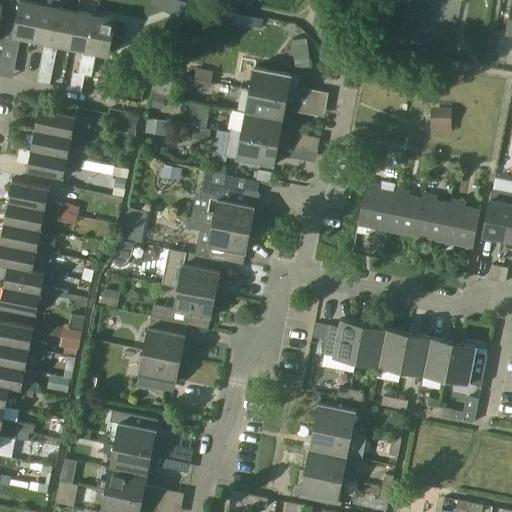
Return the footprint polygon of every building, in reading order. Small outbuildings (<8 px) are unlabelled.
[(33,41),(40,5),(15,0),(12,0),(4,44),(0,63),(0,68),(15,71),(21,39),(33,41)] [(0,0),(0,43),(4,44),(12,0),(0,0)] [(55,62),(56,56),(50,55),(60,0),(40,0),(40,5),(33,41),(45,44),(41,60),(55,62)] [(58,46),(71,49),(78,12),(59,9),(60,0),(50,55),(56,56),(58,46)] [(82,51),(79,67),(93,71),(94,64),(88,62),(97,16),(78,12),(71,49),(82,51)] [(88,62),(94,64),(96,54),(109,57),(113,35),(125,38),(127,25),(125,22),(97,16),(88,62)] [(309,62),(306,37),(293,38),(295,63),(309,62)] [(53,70),(55,62),(41,60),(40,67),(47,68),(53,70)] [(47,68),(40,67),(37,83),(44,84),(47,68)] [(77,75),(84,76),(91,78),(93,71),(79,67),(78,73),(77,75)] [(255,67),(251,91),(287,98),(288,95),(307,98),(309,90),(298,87),(300,76),(255,67)] [(50,85),(53,70),(47,68),(44,84),(50,85)] [(187,79),(203,82),(211,83),(214,72),(197,68),(195,79),(187,77),(187,79)] [(70,90),(81,92),(84,76),(77,75),(78,73),(73,73),(70,90)] [(185,90),(201,93),(203,82),(187,79),(185,90)] [(251,91),(246,113),(283,120),(285,110),(304,114),(306,105),(286,101),(287,98),(251,91)] [(193,103),(190,137),(206,139),(209,104),(193,103)] [(38,109),(34,130),(72,138),(75,125),(89,128),(91,120),(38,109)] [(450,110),(432,110),(432,134),(450,134),(450,110)] [(232,130),(232,133),(298,146),(312,149),(314,137),(288,132),(287,135),(280,134),(283,120),(246,113),(243,132),(232,130)] [(34,130),(30,150),(83,161),(85,152),(70,149),(72,138),(34,130)] [(227,157),(274,166),(277,152),(284,153),(283,156),(296,158),(298,146),(232,133),(227,157)] [(25,171),(64,178),(67,166),(81,170),(83,161),(30,150),(25,171)] [(203,181),(221,185),(223,174),(205,170),(203,181)] [(493,186),(511,188),(511,179),(494,178),(493,186)] [(11,181),(7,202),(61,213),(63,204),(48,201),(50,189),(11,181)] [(388,225),(395,194),(394,193),(380,190),(381,185),(367,182),(360,219),(375,222),(374,227),(387,230),(388,225)] [(191,218),(250,230),(255,207),(247,205),(249,194),(221,188),(219,199),(218,199),(216,214),(207,212),(208,210),(193,207),(191,218)] [(416,236),(417,231),(416,231),(423,199),(421,199),(408,196),(409,191),(395,188),(394,193),(395,194),(388,225),(402,228),(401,233),(416,236)] [(482,238),(505,242),(511,205),(511,204),(511,200),(511,193),(492,189),(482,238)] [(444,242),(445,237),(444,237),(451,205),(450,204),(436,202),(437,196),(423,193),(421,199),(423,199),(416,231),(417,231),(430,234),(429,239),(444,242)] [(458,245),(472,248),(480,211),(464,207),(465,202),(451,199),(450,204),(451,205),(444,237),(445,237),(459,240),(458,245)] [(7,202),(3,222),(42,230),(44,218),(59,221),(61,213),(7,202)] [(183,263),(178,287),(215,294),(219,270),(221,260),(235,263),(238,252),(245,253),(250,230),(191,218),(189,228),(212,233),(209,247),(207,256),(185,252),(183,263)] [(3,222),(0,237),(0,242),(53,254),(55,245),(40,241),(42,230),(3,222)] [(125,230),(123,239),(134,242),(144,243),(145,233),(125,230)] [(121,239),(119,250),(131,255),(134,242),(123,239),(121,239)] [(0,264),(7,266),(7,265),(34,271),(34,270),(36,259),(51,262),(53,254),(0,242),(0,264)] [(7,266),(3,286),(56,296),(58,289),(43,286),(45,273),(34,270),(34,271),(7,265),(7,266)] [(488,280),(497,281),(500,267),(491,265),(488,280)] [(497,281),(505,283),(508,268),(500,267),(497,281)] [(0,301),(0,307),(37,315),(39,302),(54,305),(56,296),(3,286),(0,301)] [(179,323),(187,324),(200,327),(202,316),(210,317),(215,294),(178,287),(174,310),(153,306),(151,315),(172,319),(172,320),(179,321),(179,323)] [(148,326),(143,350),(180,358),(187,324),(179,323),(179,321),(172,320),(172,319),(151,315),(149,327),(148,326)] [(0,320),(0,342),(46,352),(48,343),(32,340),(35,328),(0,320)] [(335,358),(357,362),(365,325),(342,320),(340,329),(328,326),(323,354),(335,357),(335,358)] [(357,362),(380,366),(387,329),(365,325),(357,362)] [(380,366),(402,371),(409,334),(387,329),(380,366)] [(402,371),(424,375),(432,338),(409,334),(402,371)] [(424,375),(447,380),(454,343),(432,338),(424,375)] [(0,342),(0,363),(26,369),(29,357),(44,360),(46,352),(0,342)] [(447,380),(470,384),(477,347),(454,343),(447,380)] [(137,388),(164,392),(167,379),(176,381),(180,358),(143,350),(139,373),(139,374),(137,388)] [(0,363),(0,384),(25,390),(25,391),(33,392),(38,393),(39,383),(24,381),(26,369),(0,363)] [(25,390),(0,384),(0,406),(6,407),(9,395),(23,398),(25,391),(25,390)] [(336,397),(348,400),(350,389),(337,387),(336,397)] [(348,400),(361,402),(363,392),(350,389),(348,400)] [(381,405),(395,408),(396,399),(383,397),(381,405)] [(395,408),(406,410),(408,401),(396,399),(395,408)] [(319,404),(314,427),(351,435),(356,411),(319,404)] [(426,414),(439,416),(441,408),(428,405),(426,414)] [(0,406),(0,427),(17,431),(19,422),(4,419),(6,407),(0,406)] [(439,416),(451,419),(452,410),(441,408),(439,416)] [(119,422),(114,445),(114,446),(149,453),(150,449),(170,453),(171,444),(152,441),(154,429),(156,419),(112,410),(111,421),(119,422)] [(0,437),(0,436),(15,439),(17,431),(0,427),(0,437)] [(309,450),(347,457),(351,435),(314,427),(309,450)] [(391,443),(400,445),(402,432),(394,430),(391,443)] [(112,455),(110,468),(145,475),(147,464),(167,468),(168,460),(149,456),(149,453),(114,446),(114,445),(105,443),(103,453),(112,455)] [(389,454),(398,456),(400,445),(391,443),(389,454)] [(305,472),(342,480),(347,457),(309,450),(305,472)] [(110,468),(106,490),(141,497),(141,494),(161,498),(163,489),(143,485),(145,475),(110,468)] [(300,495),(337,503),(342,480),(305,472),(300,495)] [(382,488),(390,490),(393,476),(384,474),(382,488)] [(380,499),(388,501),(390,490),(382,488),(380,499)] [(101,511),(137,511),(138,509),(152,511),(158,511),(160,504),(140,501),(141,497),(106,490),(101,511)] [(241,503),(254,505),(256,496),(243,494),(241,503)] [(254,505),(266,508),(267,498),(256,496),(254,505)] [(456,510),(468,511),(470,503),(457,501),(456,510)] [(285,511),(298,511),(300,504),(287,502),(285,511)] [(468,511),(481,511),(483,505),(470,503),(468,511)]
